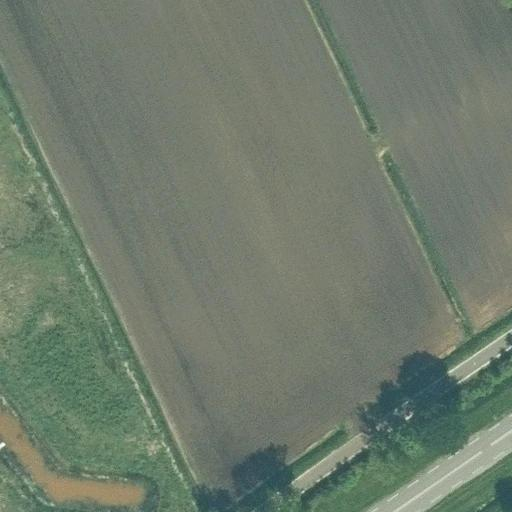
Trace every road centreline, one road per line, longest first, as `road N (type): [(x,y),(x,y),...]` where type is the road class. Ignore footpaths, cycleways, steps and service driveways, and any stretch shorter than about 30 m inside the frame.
road 1 (unclassified): [(260,511),(511,337)]
road 2 (primary): [(393,511),(511,429)]
